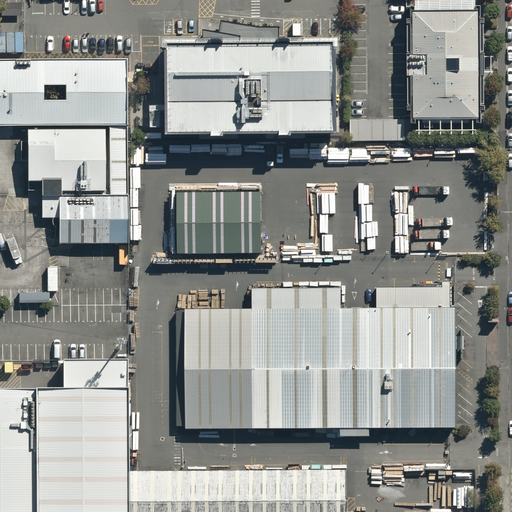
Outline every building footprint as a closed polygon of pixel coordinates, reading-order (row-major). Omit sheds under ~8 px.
[(480,11),(412,11),(412,120),(481,119),(480,11)] [(205,42),(168,43),(169,133),(336,132),(335,42),(279,42),(280,27),(260,26),(222,20),(221,26),(220,30),(205,28),(205,42)] [(127,60),(0,60),(0,125),(128,125),(127,60)] [(403,120),(351,120),(351,140),(403,140),(403,120)] [(127,130),(28,131),(28,192),(42,192),(42,217),(59,217),(59,244),(128,243),(127,130)] [(264,183),(169,183),(169,255),(264,254),(264,183)] [(455,310),(450,310),(450,286),(379,286),(379,310),(345,310),(345,287),(255,288),(255,311),(190,311),(191,426),(455,425),(455,310)] [(63,392),(0,392),(0,511),(127,511),(127,362),(63,363),(63,392)] [(346,511),(346,470),(128,472),(128,511),(346,511)]
